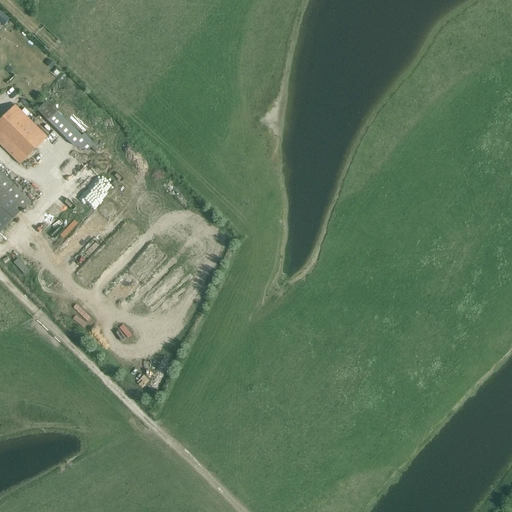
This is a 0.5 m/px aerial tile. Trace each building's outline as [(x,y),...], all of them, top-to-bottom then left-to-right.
[(0,18),(6,23),(10,19),(0,10),(0,18)] [(74,145),(88,150),(96,143),(86,133),(83,135),(48,100),(39,109),(74,145)] [(0,119),(0,144),(20,164),(47,137),(15,105),(0,119)] [(64,152),(67,158),(78,153),(76,147),(64,152)] [(0,232),(30,201),(0,171),(0,232)] [(79,197),(99,179),(93,172),(73,190),(79,197)]
